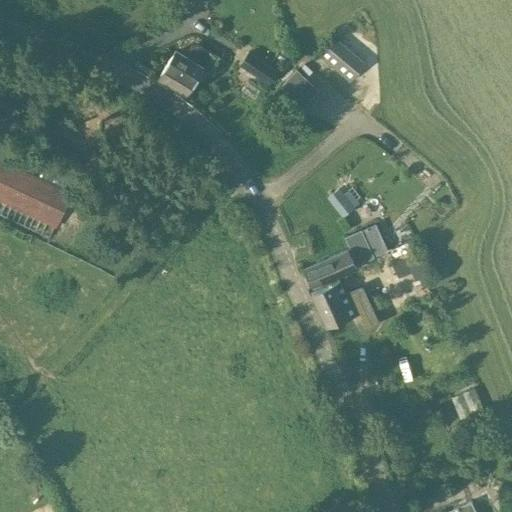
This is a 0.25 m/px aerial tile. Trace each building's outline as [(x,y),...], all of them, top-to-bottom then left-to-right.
[(332,35),(315,54),(347,81),(364,62),(332,35)] [(209,73),(219,56),(197,42),(188,56),(176,49),(159,77),(187,94),(202,68),(209,73)] [(270,84),(280,70),(252,51),(242,65),(270,84)] [(318,90),(296,69),(277,90),(299,110),(318,90)] [(9,78),(2,90),(19,100),(26,88),(9,78)] [(19,108),(7,130),(19,137),(31,115),(19,108)] [(0,161),(0,200),(56,227),(72,195),(0,161)] [(344,216),(355,208),(338,187),(327,196),(344,216)] [(312,286),(360,265),(356,256),(365,251),(360,240),(350,245),(350,246),(304,267),(312,286)] [(429,270),(422,252),(391,264),(397,278),(412,272),(413,276),(429,270)] [(327,327),(355,315),(340,280),(312,292),(327,327)] [(455,394),(459,412),(481,406),(476,389),(455,394)] [(444,511),(477,511),(472,500),(444,511)]
